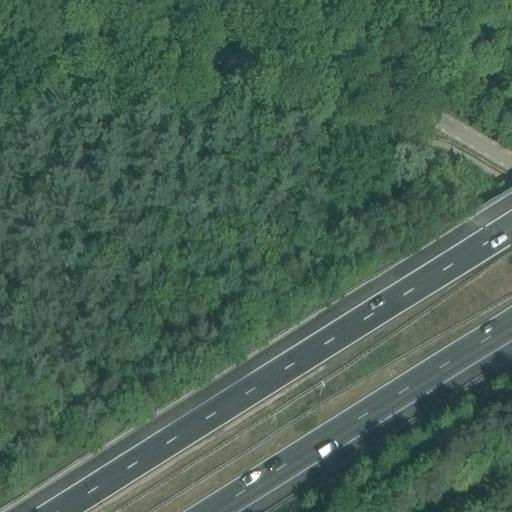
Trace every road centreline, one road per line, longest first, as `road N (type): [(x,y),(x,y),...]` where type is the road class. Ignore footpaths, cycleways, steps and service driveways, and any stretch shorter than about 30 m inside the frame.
road 1 (unclassified): [(511,161),(371,79),(330,66),(0,50)]
road 2 (motorway): [(511,226),(59,511)]
road 3 (motorway): [(214,511),(511,323)]
road 4 (unknown): [(330,66),(308,35),(0,28)]
